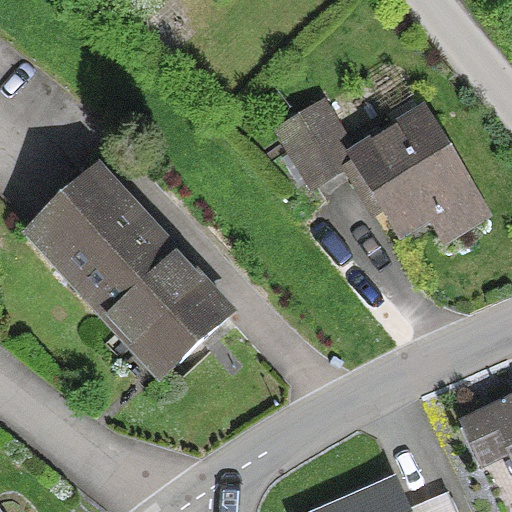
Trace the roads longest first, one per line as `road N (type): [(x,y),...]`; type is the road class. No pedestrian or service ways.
road 1 (residential): [(186,508),(280,443),(511,326)]
road 2 (residential): [(427,0),(511,101)]
